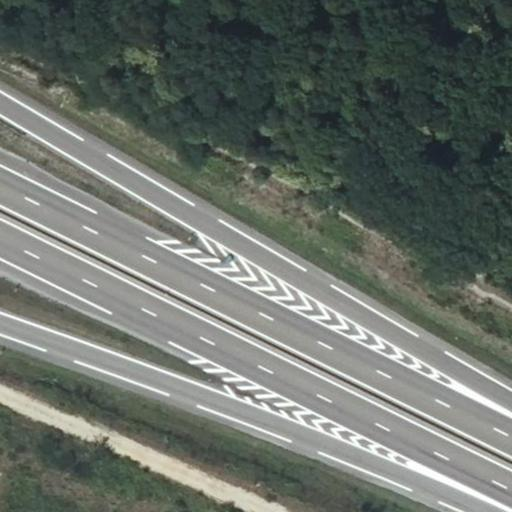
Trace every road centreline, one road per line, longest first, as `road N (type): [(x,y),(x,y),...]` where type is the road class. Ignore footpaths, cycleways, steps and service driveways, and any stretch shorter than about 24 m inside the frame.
road 1 (trunk): [(511,407),(0,103)]
road 2 (track): [(0,30),(511,300)]
road 3 (trunk): [(511,436),(0,184)]
road 4 (trunk): [(0,237),(511,489)]
road 5 (trunk): [(0,324),(312,434),(488,511)]
road 6 (track): [(0,386),(267,511)]
road 7 (track): [(454,270),(511,151)]
